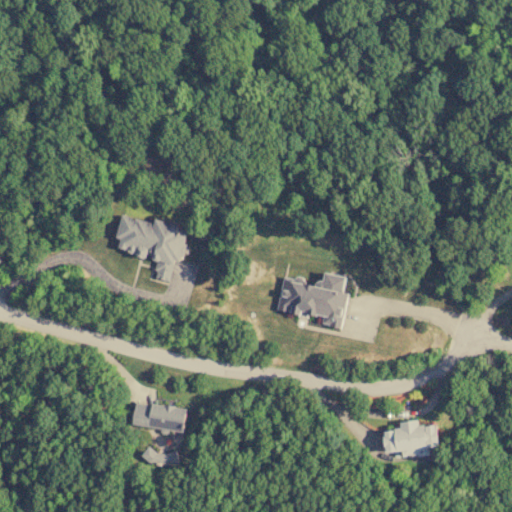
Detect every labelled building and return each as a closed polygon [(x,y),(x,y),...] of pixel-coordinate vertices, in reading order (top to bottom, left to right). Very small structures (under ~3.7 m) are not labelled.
[(169,281),(175,260),(182,261),(188,232),(178,230),(179,224),(155,219),(155,222),(122,214),(116,238),(120,239),(118,249),(155,258),(150,277),(169,281)] [(284,276),(278,310),(301,315),(301,312),(323,316),(322,324),(341,328),(348,293),(343,292),(346,276),(325,272),(323,283),(284,276)] [(184,433),(187,408),(136,401),(134,425),(162,428),(162,430),(184,433)] [(384,430),(386,452),(402,450),(403,457),(430,454),(429,447),(439,446),(437,424),(419,426),(418,420),(400,421),(401,429),(384,430)] [(175,464),(176,452),(145,450),(144,462),(175,464)]
